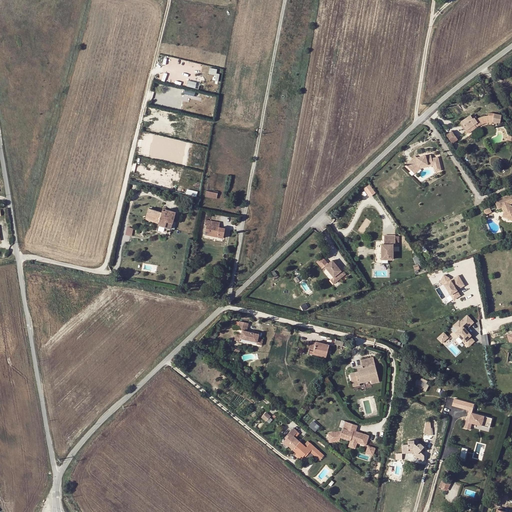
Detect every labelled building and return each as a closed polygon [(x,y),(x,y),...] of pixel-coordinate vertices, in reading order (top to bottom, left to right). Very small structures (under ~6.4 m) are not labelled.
[(210,67),(208,72),(217,75),(218,69),(210,67)] [(462,122),(467,130),(478,123),(480,126),(481,125),(483,124),(486,123),(490,122),(493,122),(494,114),(489,114),(489,116),(487,116),(484,116),(482,117),(479,118),(478,119),(476,117),(473,119),(471,115),(462,122)] [(502,115),(494,114),(493,122),(493,123),(501,124),(502,115)] [(478,123),(467,130),(468,133),(480,126),(478,123)] [(450,130),(444,134),(451,143),(456,139),(450,130)] [(415,156),(406,165),(415,174),(421,169),(425,167),(433,166),(434,171),(443,170),(439,154),(431,156),(431,155),(426,156),(426,154),(422,154),(415,156)] [(369,197),(375,192),(369,183),(363,188),(369,197)] [(205,197),(216,199),(217,193),(207,191),(205,197)] [(511,193),(495,200),(498,208),(502,206),(504,211),(510,214),(509,218),(511,219),(511,206),(510,204),(511,202),(511,193)] [(157,225),(164,227),(166,224),(171,226),(175,212),(166,209),(165,211),(165,213),(161,212),(148,209),(145,219),(158,222),(157,225)] [(218,235),(218,237),(223,238),(225,228),(220,228),(215,226),(216,222),(205,220),(204,225),(206,225),(204,235),(213,236),(213,233),(218,235)] [(133,229),(127,228),(125,236),(131,237),(133,229)] [(394,236),(383,236),(383,244),(380,244),(380,260),(392,260),(392,245),(394,245),(394,236)] [(340,271),(331,260),(323,267),(332,277),(332,278),(336,274),(340,279),(345,274),(341,270),(340,271)] [(332,278),(332,277),(328,280),(332,285),(340,279),(336,274),(332,278)] [(444,275),(440,282),(444,284),(454,301),(461,296),(458,290),(465,286),(459,275),(451,280),(449,277),(444,275)] [(456,331),(454,333),(468,348),(475,341),(470,336),(471,335),(466,330),(475,323),(467,314),(460,321),(459,319),(452,326),(456,331)] [(236,334),(234,341),(239,342),(240,339),(256,343),(256,345),(261,346),(262,340),(257,339),(258,335),(257,335),(253,334),(246,332),(248,324),(239,322),(238,322),(236,330),(242,331),(240,336),(236,334)] [(291,330),(283,328),(281,334),(289,336),(291,330)] [(443,332),(437,338),(442,343),(448,338),(443,332)] [(205,343),(209,346),(215,338),(211,335),(205,343)] [(318,353),(326,355),(329,345),(316,341),(315,343),(311,341),(308,353),(318,355),(318,353)] [(357,368),(358,371),(358,372),(356,373),(355,372),(349,373),(352,381),(357,380),(358,383),(359,383),(371,380),(371,383),(379,381),(373,357),(360,360),(362,366),(357,368)] [(420,380),(416,379),(413,385),(423,389),(427,380),(421,377),(420,380)] [(453,397),(451,406),(468,411),(464,428),(470,429),(471,423),(490,428),(492,418),(473,413),(476,404),(453,397)] [(270,416),(263,410),(259,415),(266,421),(270,416)] [(314,430),(319,425),(313,420),(308,425),(314,430)] [(341,431),(328,433),(329,443),(339,442),(340,437),(350,441),(348,446),(355,448),(357,442),(366,446),(370,435),(356,431),(358,425),(344,421),(341,431)] [(293,428),(286,435),(287,437),(286,439),(283,442),(288,446),(297,454),(301,458),(304,455),(306,453),(307,455),(310,452),(319,460),(323,456),(307,441),(303,445),(293,436),(294,436),(297,432),(293,428)] [(415,456),(421,462),(424,460),(424,456),(419,452),(424,447),(420,444),(417,444),(417,440),(408,441),(408,445),(402,445),(402,451),(413,451),(417,454),(415,456)] [(368,446),(365,453),(373,455),(375,448),(368,446)] [(464,460),(468,449),(462,447),(459,459),(464,460)] [(443,478),(438,487),(447,491),(451,483),(443,478)]
